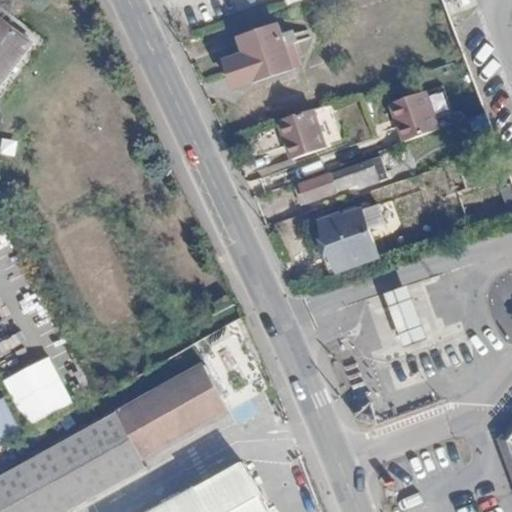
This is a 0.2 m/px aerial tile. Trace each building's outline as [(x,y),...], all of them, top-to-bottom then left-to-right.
[(442,0),(450,16),(478,4),(476,0),(442,0)] [(0,8),(0,29),(21,69),(43,41),(0,8)] [(287,49),(295,46),(291,35),(283,37),(280,28),(242,40),(248,57),(228,63),(237,90),(257,83),(294,71),(287,49)] [(0,98),(21,69),(0,29),(0,98)] [(407,145),(442,133),(430,97),(396,109),(407,145)] [(317,111),(279,123),(291,159),(330,146),(318,110),(317,111)] [(374,156),(359,162),(361,166),(307,185),(313,201),(367,182),(369,187),(383,181),(374,156)] [(322,255),(330,274),(377,258),(367,228),(383,222),(378,206),(341,219),(339,215),(319,222),(329,252),(322,255)] [(392,317),(401,345),(426,338),(416,308),(408,284),(385,292),(392,317)] [(122,408),(146,452),(228,409),(204,365),(122,408)] [(5,395),(0,397),(0,446),(24,434),(5,395)] [(146,452),(122,408),(0,473),(0,496),(8,511),(55,511),(151,462),(146,452)] [(154,511),(266,511),(241,465),(154,511)]
